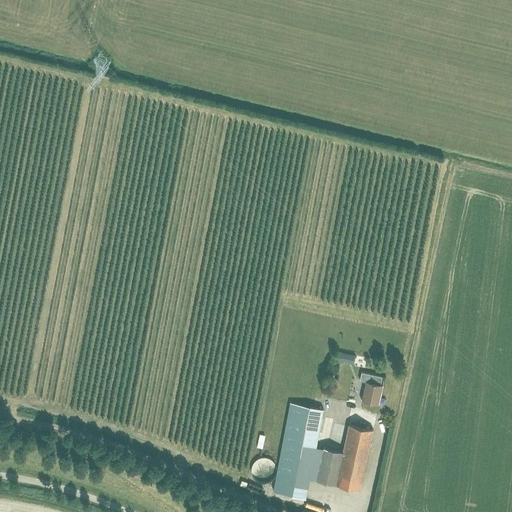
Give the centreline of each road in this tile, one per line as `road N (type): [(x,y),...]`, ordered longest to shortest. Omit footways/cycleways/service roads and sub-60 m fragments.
road 1 (track): [(254,502),(54,423),(0,416)]
road 2 (track): [(35,420),(182,511)]
road 3 (unclassified): [(124,511),(0,478)]
